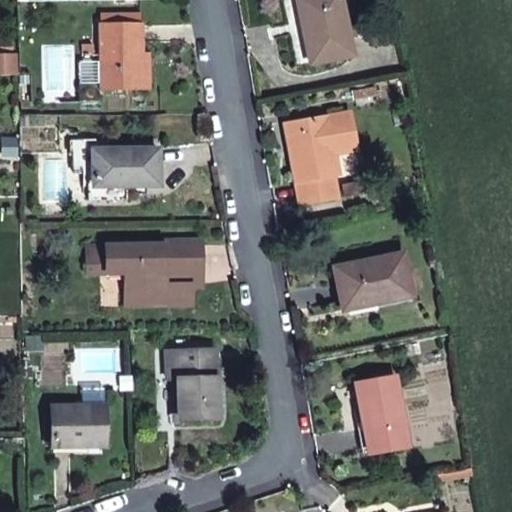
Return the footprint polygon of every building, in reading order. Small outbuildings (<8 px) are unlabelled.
[(352,56),(340,0),(297,0),(302,23),(304,23),(311,63),(352,56)] [(119,14),(100,14),(100,25),(119,25),(119,14)] [(141,52),(141,25),(140,25),(140,14),(119,14),(119,25),(100,25),(100,89),(142,88),(141,52)] [(151,88),(151,52),(141,52),(142,88),(151,88)] [(0,74),(19,75),(19,54),(0,54),(0,74)] [(349,113),(286,125),(299,204),(337,197),(333,175),(338,175),(334,153),(356,149),(349,113)] [(158,149),(96,150),(96,141),(69,141),(70,155),(73,155),(73,173),(87,173),(88,187),(122,186),(159,185),(158,149)] [(358,163),(356,149),(334,153),(336,166),(355,163),(358,163)] [(355,163),(336,166),(338,175),(356,171),(355,163)] [(122,186),(88,187),(88,201),(123,201),(122,186)] [(203,245),(161,245),(87,247),(88,268),(106,268),(106,273),(125,273),(135,272),(135,285),(125,285),(126,305),(191,304),(191,284),(179,284),(179,272),(191,272),(203,272),(203,245)] [(403,253),(334,267),(342,303),(375,296),(376,303),(412,296),(403,253)] [(135,272),(125,273),(125,285),(135,285),(135,272)] [(191,284),(191,272),(179,272),(179,284),(191,284)] [(375,296),(342,303),(343,310),(376,303),(375,296)] [(216,350),(168,352),(169,380),(171,380),(179,380),(180,419),(217,419),(216,350)] [(409,447),(396,376),(355,383),(367,455),(409,447)] [(180,419),(179,380),(171,380),(172,420),(180,419)] [(106,405),(52,406),(52,447),(89,447),(89,441),(106,441),(106,405)] [(168,451),(134,453),(135,481),(153,476),(154,475),(154,476),(169,472),(168,451)] [(471,467),(450,471),(452,478),(472,475),(471,467)]
